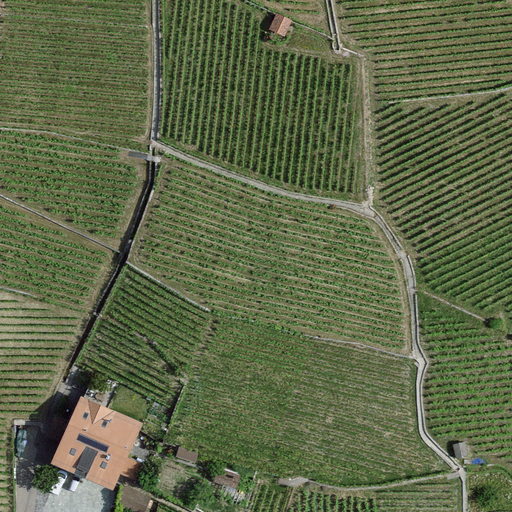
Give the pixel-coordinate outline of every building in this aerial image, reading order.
[(275,10),(269,26),(287,31),(295,17),(275,10)] [(134,426),(83,404),(73,426),(58,419),(50,436),(64,442),(56,460),(109,483),(134,426)] [(456,442),(458,456),(470,450),(465,438),(456,442)] [(180,441),(177,453),(196,456),(198,449),(180,441)] [(147,497),(123,491),(120,504),(144,510),(147,497)]
